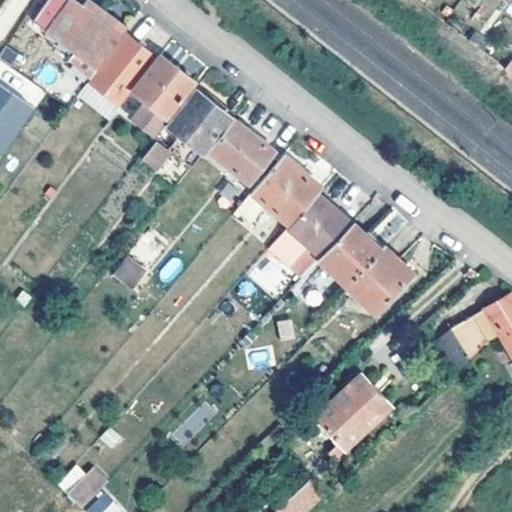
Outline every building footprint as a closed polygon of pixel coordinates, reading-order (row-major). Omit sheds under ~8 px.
[(46,30),(67,0),(44,0),(31,19),(46,30)] [(67,0),(46,30),(74,49),(98,66),(125,29),(127,26),(90,0),(86,0),(82,6),(74,0),(67,0)] [(475,27),(467,37),(480,47),(487,37),(475,27)] [(98,66),(96,69),(130,94),(133,89),(159,54),(125,29),(98,66)] [(98,66),(74,49),(68,59),(91,75),(96,69),(98,66)] [(195,78),(161,52),(159,54),(133,89),(166,116),(195,78)] [(36,107),(0,82),(0,152),(3,155),(36,107)] [(168,125),(203,153),(232,116),(197,87),(168,125)] [(126,94),(117,112),(130,118),(139,101),(126,94)] [(274,149),(236,118),(210,151),(248,181),(274,149)] [(156,167),(170,149),(156,139),(142,158),(156,167)] [(266,203),(291,223),(319,190),(323,185),(284,153),(237,208),(252,220),(266,203)] [(352,220),(319,190),(291,223),(289,226),(319,254),(352,220)] [(346,283),(380,247),(352,220),(319,254),(317,256),(346,283)] [(412,271),(384,243),(380,247),(346,283),(375,310),(412,271)] [(145,271),(125,255),(113,271),(132,286),(145,271)] [(435,339),(456,371),(493,336),(498,332),(511,354),(511,294),(511,292),(450,328),(435,339)] [(282,341),(295,337),(290,318),(276,322),(282,341)] [(390,402),(360,373),(315,414),(340,440),(329,450),(337,459),(347,448),(345,445),(390,402)] [(182,447),(216,412),(204,400),(170,435),(182,447)] [(286,430),(278,422),(257,442),(265,450),(286,430)] [(110,427),(99,438),(112,450),(123,439),(110,427)] [(84,472),(99,485),(105,478),(90,465),(84,472)] [(99,485),(84,472),(68,490),(82,504),(99,485)] [(279,506),(285,511),(304,511),(326,492),(309,476),(279,506)] [(126,511),(105,490),(84,511),(85,511),(126,511)]
